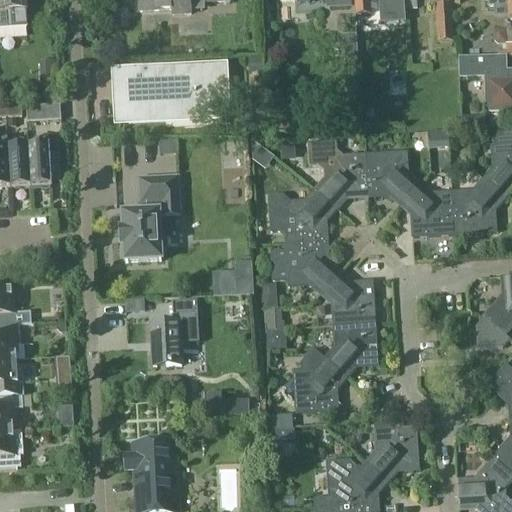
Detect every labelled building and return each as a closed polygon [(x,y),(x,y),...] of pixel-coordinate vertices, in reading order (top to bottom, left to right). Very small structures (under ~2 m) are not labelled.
[(0,0),(0,31),(26,30),(23,0),(0,0)] [(137,0),(139,14),(171,12),(171,17),(190,16),(189,11),(228,10),(227,0),(137,0)] [(356,18),(370,17),(369,0),(354,0),(355,15),(355,18),(356,18)] [(403,0),(404,10),(417,9),(415,0),(403,0)] [(505,18),(504,0),(487,0),(488,9),(495,8),(496,19),(505,18)] [(456,45),(454,6),(454,5),(437,5),(438,46),(456,45)] [(356,36),(343,37),(344,50),(357,49),(356,36)] [(506,58),(458,59),(459,81),(483,80),(484,115),(511,114),(511,77),(507,78),(506,58)] [(261,59),(248,60),(249,76),(262,75),(261,59)] [(226,66),(110,72),(113,128),(229,123),(226,66)] [(56,85),(24,87),(24,102),(56,100),(56,85)] [(5,108),(6,120),(22,119),(21,107),(5,108)] [(26,124),(59,123),(59,118),(58,107),(25,108),(26,124)] [(469,132),(484,131),(484,119),(461,119),(462,131),(469,132)] [(438,134),(428,134),(429,150),(439,150),(438,134)] [(482,180),(506,201),(511,194),(511,134),(497,135),(498,142),(491,149),(493,168),(482,180)] [(49,147),(28,148),(31,189),(51,187),(50,174),(61,174),(60,137),(48,138),(49,147)] [(368,200),(366,156),(339,158),(338,145),(308,147),(310,168),(324,167),(324,179),(313,193),(337,214),(348,201),(368,200)] [(28,148),(8,149),(10,189),(31,189),(28,148)] [(8,149),(0,149),(0,190),(10,190),(10,189),(8,149)] [(400,208),(420,184),(409,174),(407,154),(366,156),(368,200),(389,199),(400,208)] [(144,216),(123,217),(125,265),(161,263),(158,215),(162,215),(163,218),(179,217),(177,179),(137,181),(138,210),(144,210),(144,216)] [(496,212),(506,201),(482,180),(471,192),(452,194),(454,236),(497,234),(496,212)] [(454,236),(452,194),(433,195),(420,184),(400,208),(411,217),(412,239),(454,236)] [(328,224),(337,214),(313,193),(304,203),(284,204),(284,197),(270,198),(271,234),(285,233),(286,247),(329,245),(328,224)] [(322,298),(343,274),(330,264),(329,245),(286,247),(286,252),(271,252),(273,282),(288,281),(288,289),(310,287),(322,298)] [(253,265),(235,266),(237,297),(254,297),(253,265)] [(334,328),(376,325),(373,283),(354,284),(343,274),(322,298),(333,308),(334,328)] [(511,278),(501,280),(501,297),(475,327),(476,354),(505,352),(511,345),(504,339),(511,329),(511,278)] [(262,311),(277,311),(275,287),(261,287),(262,311)] [(12,292),(0,293),(0,328),(30,327),(29,316),(13,317),(12,292)] [(153,367),(181,366),(180,346),(199,345),(197,302),(172,303),(173,324),(151,325),(153,367)] [(263,332),(282,331),(281,310),(277,311),(262,311),(263,332)] [(64,325),(56,326),(56,332),(61,336),(65,335),(67,335),(66,325),(64,325)] [(324,359),(348,380),(358,369),(379,367),(376,325),(334,328),(335,346),(324,359)] [(0,364),(16,363),(15,349),(19,349),(17,328),(0,329),(0,364)] [(282,331),(263,332),(264,353),(284,352),(282,331)] [(338,391),(348,380),(324,359),(315,371),(293,372),(296,415),(339,413),(338,391)] [(67,360),(55,361),(56,373),(68,372),(67,360)] [(16,363),(0,364),(0,400),(20,399),(22,399),(21,387),(18,387),(16,363)] [(511,372),(506,367),(487,389),(509,408),(510,423),(511,422),(511,372)] [(221,395),(206,395),(206,419),(249,419),(249,403),(221,404),(221,395)] [(0,400),(0,434),(12,434),(11,411),(21,410),(20,399),(0,400)] [(269,432),(293,430),(292,418),(268,419),(269,432)] [(511,422),(510,423),(511,438),(492,460),(511,477),(511,422)] [(391,424),(374,425),(375,432),(391,431),(391,424)] [(365,464),(389,485),(399,473),(419,471),(417,429),(375,432),(376,453),(365,464)] [(283,431),(269,432),(269,444),(294,442),(293,430),(283,431)] [(12,434),(0,434),(0,470),(21,469),(20,457),(22,457),(21,433),(12,434)] [(178,511),(176,445),(132,447),(132,457),(124,457),(125,473),(132,473),(134,511),(178,511)] [(505,490),(511,480),(511,477),(492,460),(473,481),(458,482),(459,511),(462,511),(475,511),(476,511),(511,511),(511,506),(506,502),(505,490)] [(389,485),(365,464),(355,476),(346,468),(346,463),(326,463),(327,478),(335,487),(336,500),(329,507),(315,507),(315,511),(314,511),(380,511),(379,497),(389,485)]
